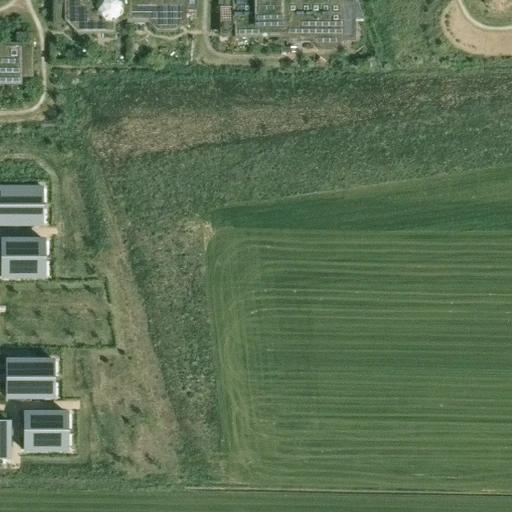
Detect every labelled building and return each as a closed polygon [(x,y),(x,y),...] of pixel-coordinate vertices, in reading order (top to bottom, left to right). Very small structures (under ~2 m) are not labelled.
[(126,16),(126,0),(65,0),(66,4),(54,4),(54,22),(69,22),(70,22),(79,31),(111,31),(111,22),(114,22),(115,21),(122,16),(126,16)] [(183,0),(126,0),(126,16),(126,17),(127,17),(127,20),(148,20),(157,29),(173,29),(184,19),(183,0)] [(221,35),(283,35),(283,34),(283,0),(240,0),(238,1),(235,3),(234,5),(233,7),(233,22),(221,22),(221,35)] [(354,0),(283,0),(283,34),(288,38),(288,39),(310,39),(310,38),(319,47),(330,47),(339,38),(354,38),(354,21),(354,11),(354,0)] [(0,82),(4,82),(4,74),(19,74),(19,75),(31,75),(31,35),(17,35),(17,46),(0,46),(0,82)] [(0,188),(0,205),(42,205),(43,188),(0,188)] [(0,208),(0,224),(43,224),(42,208),(0,208)] [(0,241),(1,258),(44,257),(44,241),(0,241)] [(1,261),(1,278),(44,277),(44,261),(1,261)] [(5,361),(5,378),(53,378),(53,361),(5,361)] [(5,381),(5,398),(52,398),(52,381),(5,381)] [(23,414),(23,430),(66,430),(66,414),(23,414)] [(23,433),(23,450),(66,450),(66,433),(23,433)]
